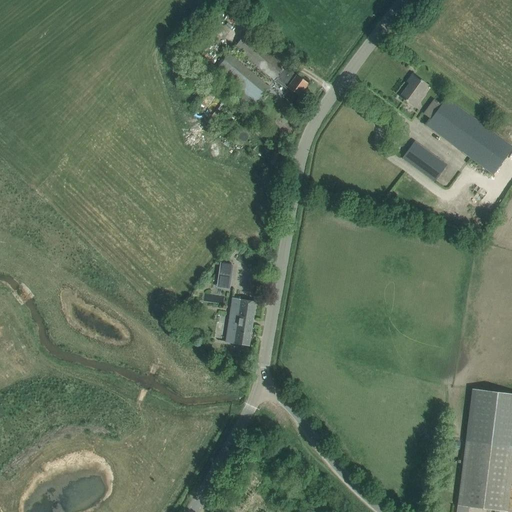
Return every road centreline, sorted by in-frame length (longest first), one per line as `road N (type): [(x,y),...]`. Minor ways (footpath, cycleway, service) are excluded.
road 1 (tertiary): [(260,385),(308,135),(404,0)]
road 2 (unclassified): [(382,511),(280,397),(260,385)]
road 3 (tertiary): [(191,511),(260,385)]
